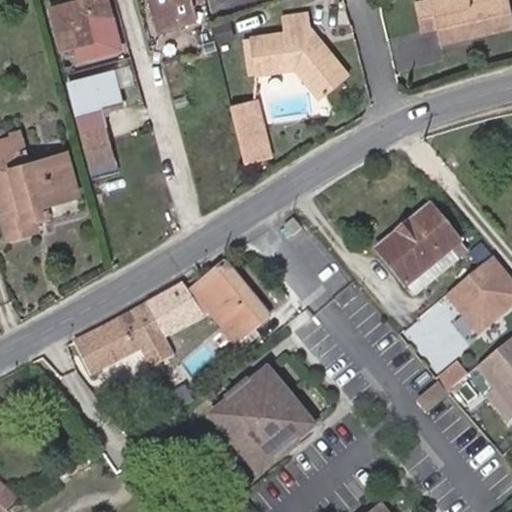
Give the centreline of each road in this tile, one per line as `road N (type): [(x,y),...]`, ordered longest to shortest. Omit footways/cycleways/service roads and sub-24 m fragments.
road 1 (tertiary): [(0,356),(394,126)]
road 2 (residential): [(394,126),(359,0)]
road 3 (tertiary): [(394,126),(511,87)]
